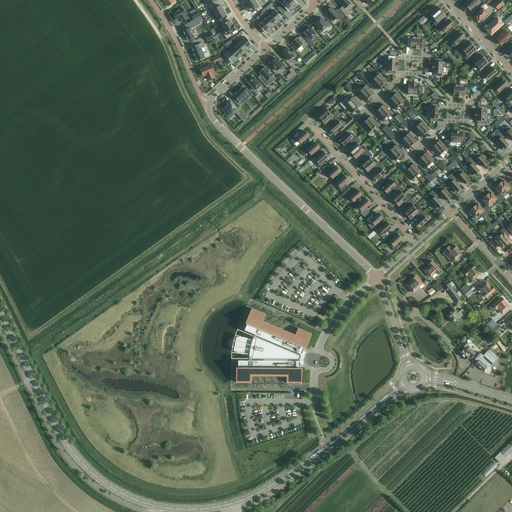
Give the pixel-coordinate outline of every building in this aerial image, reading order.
[(217,0),(206,0),(204,2),(208,10),(214,6),(212,3),(217,0)] [(279,6),(277,8),(282,14),(285,12),(284,11),(286,9),(289,12),(293,8),(285,0),(283,0),(278,5),(279,6)] [(342,6),(339,9),(346,17),(352,12),(348,6),(351,4),(347,0),(339,0),(338,1),(342,6)] [(470,10),(480,1),(478,0),(468,0),(464,4),(470,10)] [(498,10),(504,4),(499,0),(498,0),(493,5),(498,10)] [(248,7),(251,12),(256,9),(257,12),(263,9),(258,1),(248,7)] [(214,6),(208,10),(210,12),(213,17),(224,10),(221,5),(215,9),(214,6)] [(340,20),(344,17),(337,9),(335,12),(331,7),(325,12),(333,21),(337,17),(340,20)] [(433,19),(442,11),(441,10),(438,7),(437,7),(433,11),(427,17),(428,18),(431,16),(433,19)] [(181,19),(182,22),(188,19),(185,15),(186,14),(182,8),(172,14),(177,20),(181,18),(181,19)] [(483,8),(482,9),(481,9),(479,11),(479,12),(474,16),(475,16),(474,17),(476,19),(477,19),(479,21),(480,20),(482,22),(490,15),(487,12),(487,13),(483,8)] [(224,10),(213,17),(217,24),(223,21),(221,18),(227,15),(224,10)] [(270,14),(277,22),(281,18),(274,10),(270,14)] [(433,23),(436,27),(442,22),(440,20),(445,16),(445,15),(443,13),(442,11),(433,19),(435,21),(433,23)] [(277,22),(270,14),(266,18),(273,25),(277,22)] [(183,32),(188,41),(195,37),(190,29),(201,23),(197,17),(185,25),(187,29),(183,32)] [(314,23),(322,32),(328,26),(329,27),(331,25),(327,21),(325,23),(320,17),(314,23)] [(263,21),(270,29),(273,25),(266,18),(263,21)] [(497,19),(493,22),(492,21),(488,24),(489,26),(486,29),(491,35),(502,25),(502,24),(502,23),(498,19),(497,19)] [(223,21),(217,24),(222,32),(233,25),(230,20),(225,24),(223,21)] [(444,24),(442,22),(436,27),(440,32),(442,30),(444,33),(453,26),(454,25),(455,24),(452,21),(451,22),(449,20),(444,24)] [(263,21),(258,25),(265,33),(270,29),(263,21)] [(222,32),(227,40),(232,36),(230,33),(236,30),(233,25),(222,32)] [(308,37),(305,40),(312,47),(316,44),(312,39),(317,35),(309,27),(308,28),(308,27),(305,29),(306,30),(303,32),(308,37)] [(510,37),(511,35),(511,33),(510,31),(507,28),(505,30),(495,39),(501,45),(504,42),(505,43),(508,40),(507,39),(510,37)] [(452,44),(456,49),(461,44),(459,42),(465,37),(464,36),(463,35),(464,34),(461,31),(460,32),(459,33),(451,40),(454,43),(452,44)] [(207,41),(213,39),(211,33),(205,36),(207,41)] [(304,49),(308,45),(301,36),(298,38),(297,38),(291,43),(297,50),(301,46),(304,49)] [(245,37),(241,41),(248,49),(252,45),(245,37)] [(416,49),(416,38),(411,37),(410,39),(407,39),(407,46),(410,46),(410,49),(412,49),(416,49)] [(416,38),(416,49),(419,49),(421,49),(422,47),(424,47),(425,40),(422,40),(422,39),(422,38),(416,38)] [(241,41),(237,44),(244,52),(248,49),(241,41)] [(464,53),(473,45),(472,45),(469,41),(466,44),(464,46),(463,46),(461,44),(456,49),(459,53),(462,51),(464,53)] [(202,43),(191,48),(193,53),(194,56),(195,56),(197,62),(205,58),(201,47),(203,46),(202,43)] [(233,48),(240,56),(244,52),(237,44),(233,48)] [(464,58),(467,62),(473,57),(471,55),(473,53),(476,50),(476,51),(476,50),(473,46),(473,45),(464,53),(466,56),(464,58)] [(240,56),(233,48),(229,51),(236,59),(240,56)] [(295,57),(297,55),(293,51),(291,53),(286,48),(281,52),(288,60),(293,56),(295,57)] [(236,59),(229,51),(225,55),(227,57),(225,60),(229,64),(231,62),(232,63),(236,59)] [(473,57),(467,62),(471,66),(473,64),(476,66),(484,58),(483,57),(480,54),(480,55),(477,57),(476,59),(475,59),(473,57)] [(386,65),(398,65),(398,62),(397,62),(398,60),(395,60),(395,57),(396,57),(388,56),(388,59),(387,59),(386,59),(386,65)] [(282,66),(275,58),(274,59),(274,58),(271,60),(272,61),(270,63),(277,71),(282,66)] [(484,58),(476,66),(478,69),(476,71),(479,75),(485,70),(483,68),(483,67),(485,66),(487,64),(488,63),(484,58)] [(442,59),(435,59),(435,62),(433,62),(432,64),(432,67),(444,68),(444,62),(442,62),(442,59)] [(211,64),(200,69),(203,77),(206,75),(208,80),(214,78),(212,73),(214,72),(211,64)] [(398,65),(386,65),(386,71),(387,71),(387,74),(395,74),(394,74),(394,71),(397,71),(397,69),(398,65)] [(269,79),(273,76),(265,67),(259,73),(262,76),(259,79),(267,87),(272,82),(269,79)] [(444,68),(432,67),(432,71),(432,73),(434,73),(434,76),(441,77),(441,74),(443,74),(444,68)] [(487,72),(485,70),(479,75),(483,79),(485,78),(487,80),(495,73),(496,73),(497,72),(496,72),(497,71),(495,69),(494,69),(492,67),(487,72)] [(377,75),(375,77),(382,86),(387,82),(377,72),(376,73),(377,75)] [(279,78),(285,84),(288,82),(282,75),(279,78)] [(247,82),(252,87),(250,90),(256,97),(259,95),(255,90),(261,85),(253,77),(253,78),(252,77),(250,80),(247,82)] [(382,86),(375,77),(372,80),(371,78),(369,80),(378,90),(382,86)] [(499,96),(504,91),(502,89),(508,84),(506,82),(507,82),(504,79),(503,80),(503,79),(502,80),(502,81),(494,88),(496,91),(495,92),(499,96)] [(413,95),(414,84),(410,83),(410,84),(408,84),(408,86),(405,86),(405,85),(405,93),(408,93),(407,95),(413,95)] [(364,87),(362,89),(369,98),(374,94),(364,84),(363,85),(364,87)] [(418,84),(414,84),(413,95),(419,95),(419,94),(422,94),(422,86),(422,87),(419,87),(420,84),(418,84)] [(458,97),(459,85),(453,85),(453,87),(450,87),(450,94),(453,94),(453,96),(455,96),(455,97),(458,97)] [(459,85),(458,97),(462,97),(464,97),(464,94),(467,94),(467,95),(468,87),(465,87),(465,85),(459,85)] [(246,96),(248,99),(252,95),(247,88),(247,89),(245,91),(242,87),(233,95),(239,102),(246,96)] [(369,98),(362,89),(359,91),(358,90),(356,91),(365,101),(369,98)] [(504,91),(499,96),(502,100),(505,98),(507,101),(511,96),(511,89),(511,90),(508,92),(507,93),(506,94),(504,91)] [(405,103),(396,93),(392,97),(399,105),(402,103),(404,104),(405,103)] [(347,99),(349,101),(356,109),(361,105),(351,95),(347,99)] [(399,105),(392,97),(387,100),(397,111),(398,109),(397,108),(399,105)] [(226,113),(225,114),(229,119),(233,115),(232,113),(237,109),(230,101),(227,104),(228,104),(226,106),(225,105),(222,109),(226,113)] [(356,109),(349,101),(346,103),(345,102),(343,103),(352,113),(356,109)] [(379,108),(387,117),(389,114),(391,116),(392,115),(383,104),(379,108)] [(429,112),(440,113),(441,109),(440,109),(440,107),(438,107),(438,105),(438,104),(431,104),(431,107),(429,107),(429,112)] [(317,115),(317,116),(319,118),(320,119),(320,120),(329,112),(327,110),(329,107),(328,106),(321,111),(320,113),(317,115)] [(475,115),(486,115),(487,110),(485,110),(485,107),(478,106),(477,107),(478,107),(478,109),(475,109),(475,111),(475,115)] [(387,117),(379,108),(375,112),(384,122),(385,121),(384,119),(387,117)] [(240,114),(245,120),(248,117),(243,111),(240,114)] [(329,112),(320,120),(321,121),(322,122),(324,124),(325,123),(327,121),(328,121),(329,120),(330,119),(332,122),(337,117),(334,113),(331,115),(329,112)] [(440,113),(429,112),(428,118),(430,118),(430,121),(438,122),(438,121),(437,121),(437,119),(440,119),(440,117),(440,113)] [(477,124),(484,124),(484,121),(486,121),(486,115),(475,115),(475,119),(475,121),(477,121),(477,123),(477,124)] [(370,116),(366,120),(374,129),(376,126),(378,128),(379,126),(370,116)] [(331,126),(328,129),(329,130),(330,131),(329,131),(332,134),(333,133),(333,134),(334,133),(334,132),(335,131),(337,129),(341,126),(342,125),(344,127),(346,125),(342,120),(341,121),(337,117),(332,122),(334,124),(331,126)] [(371,131),(374,129),(366,120),(362,124),(371,134),(372,132),(371,131)] [(420,123),(417,125),(425,134),(429,130),(420,120),(419,121),(420,123)] [(425,134),(417,125),(415,127),(413,126),(412,127),(421,137),(425,134)] [(503,127),(499,131),(505,137),(507,135),(511,140),(511,131),(508,127),(507,126),(504,129),(503,127)] [(298,132),(290,140),(294,144),(298,140),(300,143),(301,143),(305,139),(308,136),(309,136),(310,135),(306,132),(305,131),(300,135),(298,133),(298,132)] [(403,135),(404,137),(412,145),(416,141),(407,131),(403,135)] [(448,133),(447,141),(450,141),(450,142),(450,145),(456,146),(456,143),(457,131),(453,131),(451,131),(451,134),(448,133)] [(457,131),(456,143),(456,146),(460,146),(460,143),(462,143),(462,141),(465,141),(465,134),(462,134),(462,132),(460,132),(460,131),(457,131)] [(505,137),(499,131),(495,134),(496,136),(493,139),(496,142),(498,145),(499,145),(502,148),(502,149),(503,150),(504,150),(507,147),(507,146),(508,145),(503,139),(505,137)] [(250,132),(245,136),(248,140),(253,135),(250,132)] [(349,141),(351,143),(357,138),(353,134),(351,135),(349,133),(348,133),(342,139),(341,140),(340,140),(339,141),(339,142),(341,144),(342,144),(343,145),(344,146),(349,141)] [(412,145),(404,137),(402,139),(400,138),(399,139),(408,149),(412,145)] [(348,150),(352,155),(360,147),(358,144),(360,142),(357,138),(351,143),(353,145),(351,147),(349,149),(348,150)] [(435,144),(442,153),(445,150),(446,152),(448,150),(439,140),(435,144)] [(312,155),(320,147),(318,144),(317,145),(315,143),(311,147),(309,145),(309,144),(300,152),(304,156),(308,152),(311,155),(312,154),(312,155)] [(391,148),(399,157),(403,153),(394,143),(393,144),(394,146),(391,148)] [(442,153),(435,144),(430,148),(439,158),(441,157),(440,155),(442,153)] [(361,154),(363,156),(368,151),(365,147),(362,149),(360,147),(352,155),(353,156),(355,159),(361,154)] [(399,157),(391,148),(389,151),(387,149),(386,151),(395,161),(399,157)] [(318,163),(316,164),(320,168),(326,163),(325,163),(323,161),(328,157),(326,155),(327,154),(324,151),(315,160),(318,163)] [(363,168),(372,160),(369,157),(372,155),(368,151),(363,156),(365,158),(364,159),(360,162),(359,163),(363,168)] [(426,152),(422,156),(429,164),(432,162),(433,164),(435,162),(426,152)] [(474,153),(470,157),(476,163),(478,161),(483,167),(484,166),(485,167),(489,164),(488,163),(487,161),(487,162),(484,158),(481,155),(478,152),(475,155),(474,153)] [(429,164),(422,156),(417,160),(426,170),(428,168),(427,167),(429,164)] [(476,163),(470,157),(466,160),(467,162),(464,165),(473,174),(473,175),(474,176),(475,177),(478,173),(478,172),(479,171),(474,165),(476,163)] [(374,169),(380,164),(377,160),(374,162),(372,160),(363,168),(367,172),(372,167),(374,169)] [(380,164),(374,169),(376,171),(371,176),(373,178),(372,179),(375,182),(376,181),(377,180),(378,179),(385,173),(382,170),(384,169),(380,164)] [(409,168),(416,176),(419,174),(420,175),(422,174),(413,164),(409,168)] [(339,167),(338,168),(336,166),(335,167),(332,170),(330,168),(324,173),(328,177),(329,176),(332,179),(341,170),(339,167)] [(416,176),(409,168),(404,171),(413,181),(415,180),(414,178),(416,176)] [(455,170),(451,174),(457,180),(459,178),(465,184),(466,183),(467,184),(470,180),(469,180),(470,179),(469,178),(468,178),(459,169),(456,172),(455,170)] [(457,180),(451,174),(447,177),(449,179),(446,181),(454,191),(455,193),(455,192),(456,193),(460,190),(459,189),(460,188),(455,182),(457,180)] [(339,186),(337,187),(341,192),(347,187),(347,186),(346,187),(344,184),(349,180),(347,178),(348,178),(345,175),(344,176),(336,183),(339,186)] [(435,186),(441,183),(438,177),(433,180),(435,186)] [(499,184),(508,193),(510,196),(511,194),(511,179),(509,182),(510,183),(508,185),(507,184),(504,180),(501,183),(499,184)] [(392,188),(394,191),(399,186),(396,181),(394,183),(391,180),(387,184),(385,186),(383,187),(382,188),(381,189),(384,192),(385,191),(386,193),(392,188)] [(508,193),(499,184),(498,186),(495,188),(500,193),(497,195),(502,201),(505,198),(504,197),(508,193)] [(437,187),(433,190),(439,197),(441,195),(446,201),(447,200),(448,201),(452,197),(451,196),(450,195),(441,185),(438,188),(437,187)] [(399,186),(394,191),(396,193),(395,193),(394,195),(390,198),(393,200),(394,202),(403,194),(400,192),(403,190),(399,186)] [(359,197),(361,195),(363,194),(360,191),(359,192),(357,190),(356,191),(353,194),(349,189),(350,188),(341,196),(344,198),(346,197),(349,201),(351,199),(353,202),(354,201),(359,197)] [(436,199),(439,197),(433,190),(429,194),(430,195),(427,198),(436,208),(437,209),(438,210),(441,207),(441,206),(442,205),(436,199)] [(486,196),(495,205),(499,202),(500,203),(502,201),(497,195),(495,197),(491,192),(488,195),(486,196)] [(403,202),(405,204),(411,199),(408,195),(405,197),(403,194),(394,202),(395,203),(398,206),(403,202)] [(495,205),(486,196),(485,197),(482,200),(487,205),(484,207),(489,212),(492,210),(491,209),(495,205)] [(362,203),(357,207),(360,210),(358,211),(362,215),(364,217),(370,212),(368,210),(366,208),(369,205),(370,204),(369,203),(368,202),(369,201),(366,198),(366,199),(365,200),(363,201),(362,203)] [(411,199),(405,204),(407,206),(402,211),(404,213),(406,215),(415,207),(412,205),(415,203),(411,199)] [(473,207),(473,208),(482,217),(486,213),(487,215),(489,212),(484,207),(482,209),(477,204),(475,206),(473,208),(473,207)] [(415,215),(417,217),(423,212),(419,208),(417,210),(415,207),(406,215),(407,216),(408,217),(410,219),(413,216),(415,215)] [(478,221),(482,217),(473,208),(472,209),(469,211),(473,217),(471,218),(476,224),(479,222),(478,221)] [(423,212),(417,217),(419,219),(414,224),(416,226),(415,227),(417,229),(418,229),(419,229),(420,228),(419,228),(421,226),(427,221),(427,220),(425,218),(427,216),(423,212)] [(372,215),(366,220),(370,224),(369,225),(372,229),(375,226),(374,226),(375,225),(379,222),(380,220),(382,219),(383,218),(384,217),(381,214),(380,215),(379,214),(378,213),(378,214),(374,217),(372,215)] [(381,233),(379,234),(383,239),(389,234),(389,233),(389,234),(387,231),(391,227),(389,225),(390,225),(388,222),(378,230),(381,233)] [(491,232),(498,226),(496,224),(489,229),(491,232)] [(511,224),(511,225),(510,226),(510,227),(508,228),(506,226),(503,228),(508,234),(511,232),(511,233),(511,224)] [(503,228),(501,230),(497,234),(499,236),(507,245),(508,243),(511,241),(506,236),(508,234),(503,228)] [(392,245),(390,246),(394,250),(400,245),(399,245),(397,243),(402,239),(401,238),(401,237),(398,233),(397,234),(397,235),(389,242),(392,245)] [(507,245),(499,236),(497,238),(495,240),(493,238),(490,240),(495,246),(496,245),(495,245),(498,243),(502,248),(504,246),(505,246),(506,245),(507,245)] [(446,250),(445,250),(454,261),(461,254),(457,249),(456,248),(457,248),(457,247),(455,246),(454,246),(454,245),(450,248),(449,247),(448,247),(447,247),(446,249),(446,250)] [(391,248),(387,251),(391,256),(395,252),(391,248)] [(440,267),(439,265),(437,265),(436,266),(432,261),(432,262),(431,262),(429,263),(429,264),(428,265),(429,266),(424,270),(430,277),(435,273),(436,273),(440,269),(439,269),(440,268),(440,267)] [(452,265),(446,270),(448,273),(454,268),(452,265)] [(464,271),(463,272),(467,276),(467,275),(472,281),(479,274),(475,269),(474,268),(474,267),(473,265),(472,265),(471,265),(467,269),(466,268),(465,268),(463,269),(463,271),(464,271)] [(406,285),(413,293),(418,287),(419,287),(423,284),(416,276),(415,277),(414,277),(413,278),(412,279),(413,279),(412,280),(406,285)] [(437,281),(431,286),(437,292),(442,287),(437,281)] [(486,282),(479,288),(483,293),(483,294),(486,298),(494,290),(494,289),(493,287),(492,287),(491,286),(490,287),(486,282)] [(449,283),(444,287),(457,304),(462,300),(449,283)] [(460,289),(465,294),(470,289),(466,284),(460,289)] [(473,291),(470,289),(465,294),(467,297),(473,291)] [(494,303),(494,304),(490,308),(490,309),(493,311),(494,312),(497,309),(502,314),(509,307),(504,302),(505,302),(504,301),(504,300),(503,299),(502,298),(502,299),(501,298),(496,302),(495,302),(494,303)] [(300,367),(300,361),(299,361),(299,359),(300,358),(300,357),(300,356),(301,354),(304,349),(304,347),(306,348),(312,334),(298,328),(295,335),(263,321),(265,314),(251,309),(245,323),(247,323),(247,325),(247,324),(244,330),(254,334),(253,336),(252,340),(250,339),(246,337),(241,337),(236,337),(237,337),(238,337),(237,341),(236,347),(235,351),(234,350),(233,351),(238,353),(242,354),(247,355),(248,354),(249,354),(249,358),(249,360),(238,360),(238,366),(238,367),(236,367),(236,383),(251,383),(251,375),(286,376),(286,383),(302,383),(302,368),(300,368),(300,367)] [(454,309),(446,316),(450,320),(452,319),(455,323),(461,316),(465,313),(462,309),(458,313),(454,309)] [(491,330),(497,324),(492,319),(487,324),(491,330)] [(500,327),(497,324),(491,330),(493,333),(500,327)] [(507,350),(511,348),(504,338),(500,341),(507,350)] [(460,353),(466,359),(469,356),(471,358),(475,353),(469,347),(466,350),(464,349),(460,353)] [(477,359),(476,360),(475,361),(477,363),(475,364),(483,371),(487,367),(488,368),(492,363),(493,364),(497,359),(495,357),(493,355),(492,354),(490,352),(488,350),(483,356),(482,354),(481,355),(477,359)] [(511,440),(503,449),(494,458),(499,463),(511,450),(511,440)]
